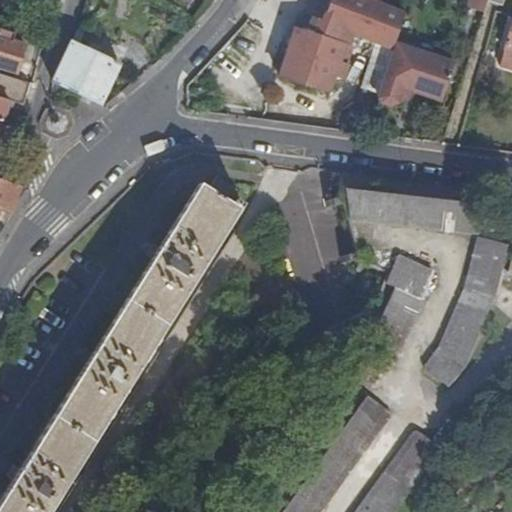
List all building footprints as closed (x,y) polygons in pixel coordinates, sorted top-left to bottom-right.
[(280,79),(329,95),(335,78),(344,81),(349,67),(347,66),(348,62),(342,59),(346,49),(349,50),(353,36),(378,44),(394,48),(396,40),(405,13),(389,7),(379,3),(370,0),(331,0),(322,22),(312,19),(307,36),(295,32),(280,79)] [(467,0),(466,5),(486,11),(488,3),(489,0),(467,0)] [(503,8),(505,0),(489,0),(488,3),(503,8)] [(5,32),(0,30),(0,70),(19,77),(28,49),(2,41),(5,32)] [(511,30),(502,67),(511,70),(511,30)] [(112,58),(71,39),(53,80),(104,106),(121,66),(112,58)] [(413,45),(396,40),(394,48),(380,94),(380,95),(379,97),(382,104),(392,106),(398,103),(399,101),(401,102),(404,102),(409,101),(411,99),(412,97),(414,96),(414,92),(443,101),(457,55),(447,52),(447,55),(445,60),(414,51),(413,45)] [(364,89),(380,94),(394,48),(378,44),(364,89)] [(447,55),(413,45),(414,51),(445,60),(447,55)] [(0,123),(5,125),(13,104),(27,108),(33,86),(4,77),(2,83),(0,81),(0,123)] [(511,206),(511,197),(345,175),(343,189),(511,206)] [(210,192),(202,187),(162,251),(156,248),(152,253),(149,258),(154,262),(95,356),(90,353),(86,358),(83,363),(88,367),(22,472),(17,469),(13,474),(10,480),(15,484),(0,508),(0,511),(54,511),(242,213),(241,211),(244,208),(237,204),(235,207),(232,206),(239,193),(218,180),(210,192)] [(13,215),(23,188),(0,180),(0,220),(3,212),(13,215)] [(488,207),(347,192),(352,222),(481,235),(488,207)] [(508,248),(481,241),(467,291),(443,350),(426,372),(450,389),(466,368),(496,299),(508,248)] [(435,276),(399,260),(387,286),(397,291),(376,338),(402,350),(435,276)] [(323,511),(392,417),(367,400),(286,511),(323,511)] [(397,511),(441,452),(417,435),(361,511),(397,511)]
